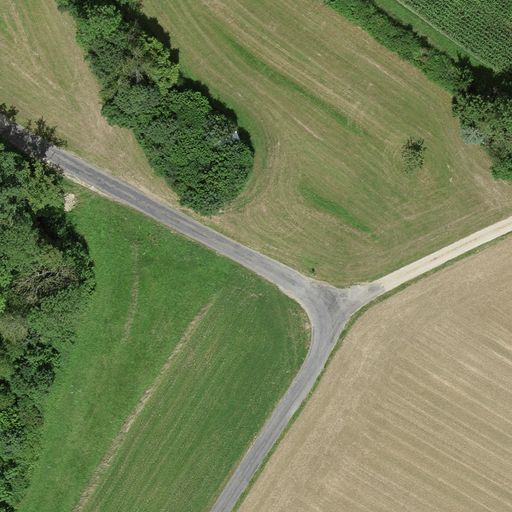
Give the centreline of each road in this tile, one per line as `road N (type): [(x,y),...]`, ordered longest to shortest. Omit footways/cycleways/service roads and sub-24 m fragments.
road 1 (unclassified): [(219,511),(324,342),(325,313),(305,292),(86,182),(0,127)]
road 2 (track): [(511,221),(325,313)]
